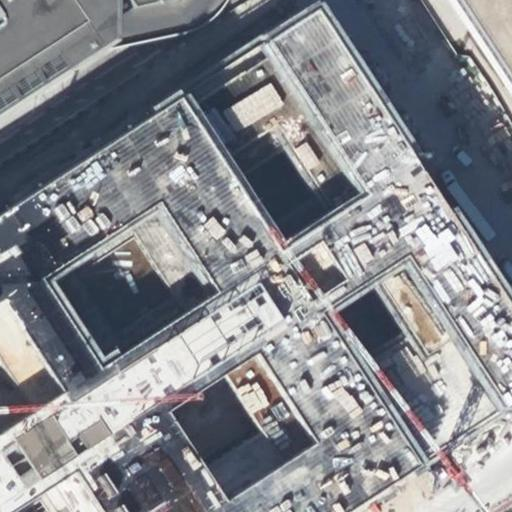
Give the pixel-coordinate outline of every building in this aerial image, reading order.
[(126,0),(132,8),(167,0),(0,0),(0,112),(100,47),(70,1),(72,0),(126,0)] [(116,20),(116,0),(72,0),(70,1),(100,47),(116,37),(116,20)] [(511,0),(449,0),(511,96),(511,0)] [(0,511),(365,511),(439,465),(336,307),(401,266),(496,413),(511,403),(511,295),(322,3),(264,41),(365,198),(286,249),(184,93),(0,211),(0,511)] [(232,135),(283,104),(270,82),(219,113),(232,135)]
